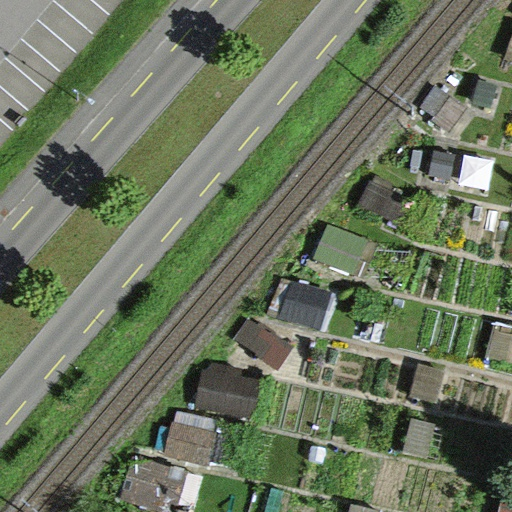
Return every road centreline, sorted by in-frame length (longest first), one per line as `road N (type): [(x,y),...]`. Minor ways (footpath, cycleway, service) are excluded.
road 1 (primary): [(0,418),(352,0)]
road 2 (primary): [(238,0),(0,263)]
